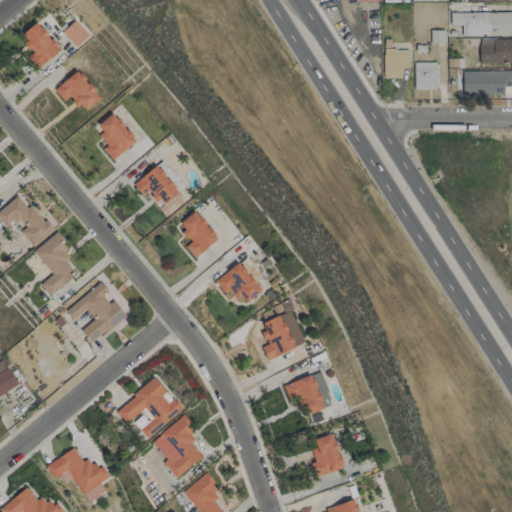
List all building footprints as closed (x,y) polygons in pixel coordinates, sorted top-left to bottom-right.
[(511,34),(511,11),(449,13),(449,25),(461,25),(461,35),(511,34)] [(61,32),(75,47),(87,35),(73,20),(61,32)] [(37,67),(59,49),(36,22),(21,34),(26,40),(22,43),(31,53),(27,56),(37,67)] [(429,43),(443,43),(443,30),(430,30),(429,43)] [(478,62),(510,63),(511,54),(511,53),(511,38),(478,38),(478,62)] [(407,68),(407,49),(382,49),(381,78),(401,78),(401,67),(407,68)] [(434,62),(412,62),(413,89),(435,89),(434,62)] [(81,112),(99,99),(77,70),(53,88),(62,101),(69,95),(81,112)] [(511,70),(475,71),(476,96),(503,95),(502,86),(511,85),(511,70)] [(94,127),(108,144),(102,148),(111,159),(135,140),(112,113),(94,127)] [(131,183),(140,195),(146,191),(157,206),(182,188),(172,174),(165,178),(157,165),(131,183)] [(0,208),(0,221),(5,227),(13,221),(33,245),(50,231),(19,193),(0,208)] [(178,223),(183,229),(180,231),(189,242),(187,244),(196,256),(217,238),(194,210),(178,223)] [(32,251),(51,274),(38,284),(48,296),(75,274),(64,260),(71,254),(54,233),(32,251)] [(243,304),(260,289),(236,261),(213,282),(223,292),(228,288),(243,304)] [(123,317),(105,294),(108,292),(100,282),(64,309),(72,320),(85,310),(93,319),(80,330),(90,343),(123,317)] [(260,347),(266,360),(303,344),(288,310),(258,323),(267,344),(260,347)] [(0,394),(16,387),(4,361),(0,362),(0,394)] [(286,399),(299,395),(305,414),(322,408),(311,375),(281,385),(286,399)] [(145,438),(180,408),(152,377),(114,411),(124,423),(143,407),(152,417),(138,430),(145,438)] [(200,457),(189,443),(197,436),(180,416),(150,441),(165,459),(162,462),(174,478),(200,457)] [(316,476),(342,468),(331,433),(313,439),(315,446),(309,448),(313,462),(311,462),(316,476)] [(80,494),(105,479),(90,456),(81,462),(72,447),(44,465),(52,479),(60,474),(60,475),(66,471),(80,494)] [(220,511),(212,501),(220,495),(203,474),(181,491),(197,511),(220,511)] [(58,511),(44,493),(35,500),(25,487),(0,506),(0,510),(1,511),(18,511),(21,510),(21,511),(58,511)] [(323,508),(324,511),(357,511),(353,499),(323,508)]
